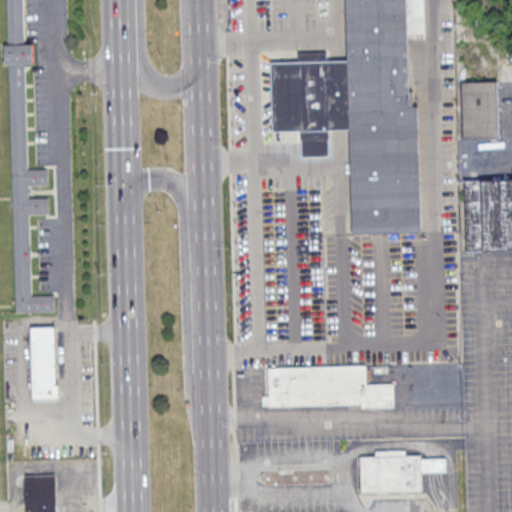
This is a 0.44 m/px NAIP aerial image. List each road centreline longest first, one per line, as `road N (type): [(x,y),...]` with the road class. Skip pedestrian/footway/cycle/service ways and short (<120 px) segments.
road 1 (primary): [(125,194),(132,511)]
road 2 (primary): [(205,214),(195,0)]
road 3 (primary): [(118,0),(125,194)]
road 4 (primary): [(206,370),(205,214)]
road 5 (primary): [(210,511),(206,370)]
road 6 (primary): [(136,0),(151,79),(199,84)]
